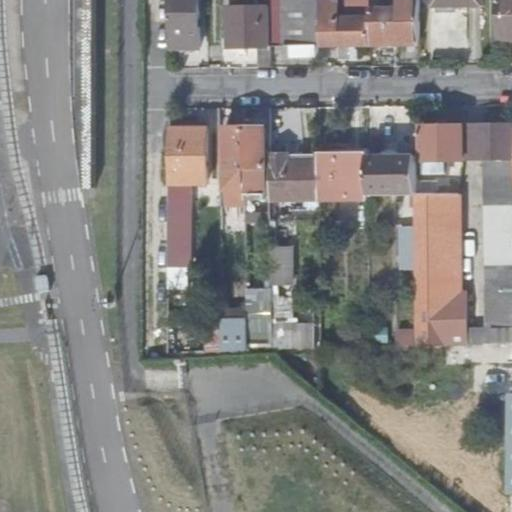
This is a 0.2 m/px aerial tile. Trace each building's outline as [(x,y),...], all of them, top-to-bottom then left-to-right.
[(171,0),(172,48),(203,47),(202,0),(171,0)] [(274,47),(274,46),(273,7),(259,7),(259,0),(237,0),(237,7),(232,7),(232,47),(274,47)] [(324,39),(323,18),(322,0),(272,0),(273,7),(274,46),(324,45),(324,39)] [(403,44),(423,44),(422,0),(402,0),(403,8),(376,9),(376,44),(393,44),(393,42),(403,42),(403,44)] [(511,0),(502,0),(503,40),(511,40),(511,0)] [(374,18),(323,18),(324,39),(357,38),(357,45),(374,44),(374,18)] [(511,124),(483,125),(483,157),(490,157),(490,329),(469,329),(469,293),(462,293),(461,194),(420,196),(420,346),(511,342),(511,124)] [(448,158),(468,158),(467,125),(425,126),(426,172),(448,172),(448,158)] [(468,158),(483,157),(483,125),(467,125),(468,158)] [(248,199),(248,193),(247,127),(227,127),(227,150),(228,164),(228,199),(248,199)] [(248,193),(267,192),(266,127),(247,127),(248,193)] [(171,129),(171,183),(208,184),(209,129),(171,129)] [(388,157),(371,157),(371,194),(419,194),(419,157),(400,157),(400,152),(388,152),(388,157)] [(273,199),(322,199),(321,162),(292,161),(292,153),(273,153),(273,199)] [(292,161),(321,162),(321,156),(321,153),(292,153),(292,161)] [(371,198),(371,194),(371,157),(371,155),(321,156),(321,162),(322,199),(371,198)] [(170,235),(170,250),(184,251),(185,236),(170,235)] [(275,264),(275,283),(294,283),(295,264),(275,264)] [(249,352),(274,351),(274,288),(258,288),(250,288),(248,288),(249,352)] [(278,351),(317,349),(317,323),(295,323),(295,308),(276,309),(276,351),(278,351)] [(225,320),(226,351),(247,351),(247,321),(225,320)] [(351,348),(372,348),(372,336),(351,336),(351,348)]
